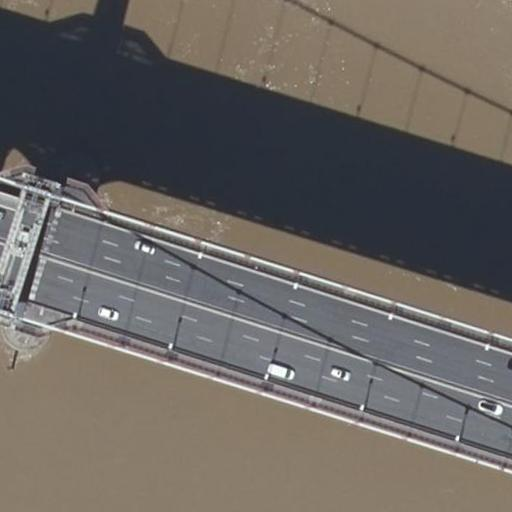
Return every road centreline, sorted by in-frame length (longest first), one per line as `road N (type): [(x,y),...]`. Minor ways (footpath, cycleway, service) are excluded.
road 1 (motorway): [(0,257),(511,421)]
road 2 (motorway): [(511,372),(0,208)]
